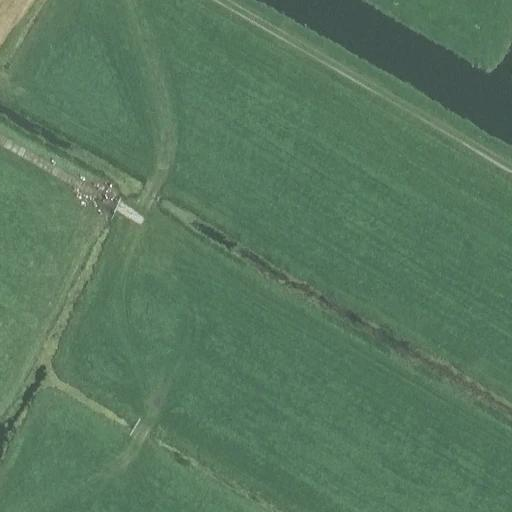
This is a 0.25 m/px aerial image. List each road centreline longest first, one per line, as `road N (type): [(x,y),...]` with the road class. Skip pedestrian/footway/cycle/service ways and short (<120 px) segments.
road 1 (track): [(511,453),(139,218),(118,262),(151,416),(123,459),(42,511)]
road 2 (track): [(511,171),(216,0)]
road 3 (track): [(143,206),(162,167),(143,0)]
road 4 (track): [(143,206),(139,218),(0,139)]
